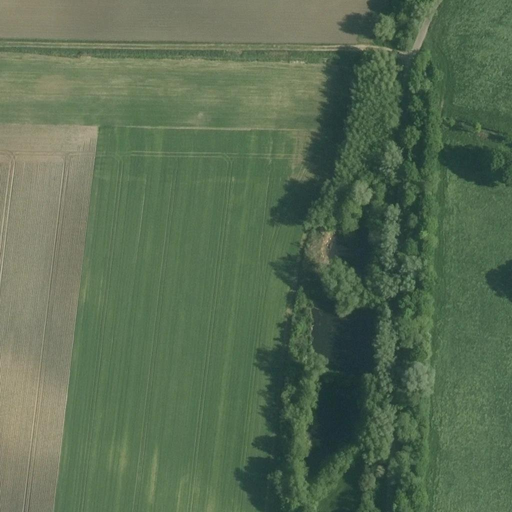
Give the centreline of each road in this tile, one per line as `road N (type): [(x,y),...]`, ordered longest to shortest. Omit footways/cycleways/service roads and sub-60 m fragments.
road 1 (unclassified): [(390,511),(408,69),(439,0)]
road 2 (track): [(412,58),(367,47),(0,47)]
